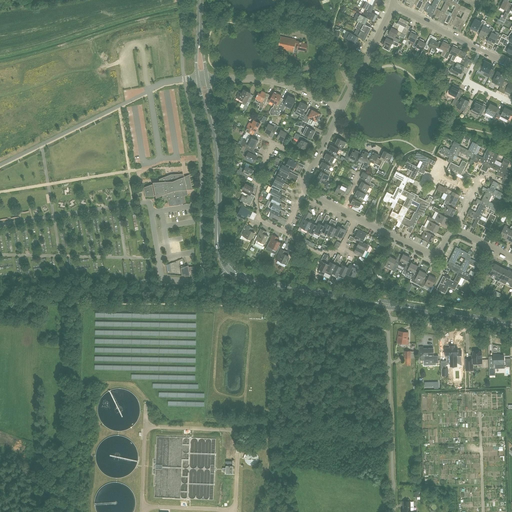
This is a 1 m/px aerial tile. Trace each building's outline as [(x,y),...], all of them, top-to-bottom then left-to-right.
[(371,12),(374,6),(363,0),(362,0),(360,0),(358,6),(360,6),(360,7),(365,9),(371,12)] [(426,3),(427,0),(421,0),(421,1),(419,0),(415,0),(414,4),(416,6),(416,7),(419,8),(419,10),(422,11),(423,9),(426,3)] [(436,8),(439,0),(433,0),(431,6),(426,3),(423,9),(426,10),(425,11),(429,13),(428,15),(432,16),(433,14),(436,8)] [(445,13),(447,10),(450,5),(449,5),(452,0),(451,0),(446,0),(441,11),(436,8),(433,14),(435,15),(435,16),(439,18),(438,20),(441,21),(443,19),(442,19),(445,13)] [(452,23),(456,16),(459,10),(461,5),(457,3),(453,1),(452,0),(449,5),(450,5),(452,6),(453,5),(455,6),(450,16),(445,13),(442,19),(443,19),(445,20),(444,21),(448,23),(448,24),(451,26),(452,23)] [(511,7),(511,3),(508,1),(508,0),(503,0),(500,7),(506,10),(505,12),(509,14),(511,10),(511,7)] [(461,31),(471,10),(461,5),(459,10),(464,13),(461,18),(456,16),(452,23),(455,25),(454,26),(458,28),(457,29),(461,31)] [(374,22),(378,15),(371,12),(365,9),(362,15),(368,18),(368,19),(374,22)] [(362,15),(357,13),(354,19),(359,22),(360,22),(365,25),(368,19),(368,18),(362,15)] [(408,31),(410,26),(407,25),(409,22),(400,18),(397,23),(394,22),(391,28),(397,30),(399,25),(404,27),(400,36),(404,38),(405,35),(406,35),(408,31)] [(483,26),(485,21),(482,20),(481,22),(475,19),(470,28),(474,30),(477,31),(478,29),(481,30),(481,31),(483,25),(483,26)] [(371,28),(365,25),(360,22),(359,22),(355,28),(357,29),(357,28),(368,34),(371,28)] [(492,32),(494,28),(491,27),(489,29),(483,26),(483,25),(481,31),(481,30),(478,35),(482,37),(483,35),(489,37),(489,38),(492,32)] [(357,28),(357,29),(354,34),(354,35),(359,37),(365,40),(368,34),(357,28)] [(395,38),(397,34),(400,36),(401,32),(397,30),(391,28),(390,30),(389,30),(387,34),(389,35),(388,38),(394,41),(396,38),(395,38)] [(359,37),(354,35),(354,34),(346,31),(343,37),(350,41),(348,45),(355,48),(357,44),(356,43),(359,37)] [(413,45),(416,38),(418,36),(415,34),(416,33),(412,31),(411,32),(408,31),(406,35),(405,35),(404,38),(407,40),(408,39),(411,41),(410,44),(412,45),(413,45)] [(500,40),(501,37),(502,35),(495,32),(494,34),(492,32),(489,38),(489,37),(487,42),(491,44),(492,42),(497,44),(500,40)] [(438,43),(436,41),(436,40),(436,39),(436,38),(430,35),(426,43),(425,45),(424,48),(427,50),(428,46),(432,48),(430,51),(434,52),(436,48),(436,47),(438,43)] [(281,36),(278,49),(293,52),(295,45),(296,41),(296,40),(281,36)] [(399,43),(396,42),(394,41),(388,38),(387,37),(385,40),(384,39),(382,43),(384,45),(383,48),(389,51),(391,48),(390,47),(392,44),(397,47),(399,43)] [(424,48),(425,45),(426,43),(423,42),(424,40),(420,38),(419,40),(416,38),(413,45),(412,45),(412,46),(415,48),(416,47),(419,49),(418,51),(417,51),(415,54),(419,56),(424,48)] [(447,43),(448,42),(444,40),(442,43),(439,41),(438,43),(436,47),(436,48),(439,49),(440,48),(443,50),(440,55),(443,57),(445,54),(446,52),(449,46),(450,45),(447,43)] [(295,45),(294,48),(297,48),(297,49),(306,51),(307,44),(303,43),(296,41),(295,45)] [(456,56),(459,50),(457,48),(457,47),(453,45),(452,48),(449,46),(446,52),(445,54),(443,57),(447,59),(449,53),(453,55),(450,59),(451,59),(454,61),(456,56)] [(465,57),(467,53),(459,50),(456,56),(454,61),(456,62),(459,64),(464,66),(467,68),(471,60),(465,57)] [(462,69),(464,66),(459,64),(456,62),(454,61),(451,59),(449,63),(455,66),(454,69),(451,68),(449,71),(458,76),(459,73),(462,74),(464,70),(462,69)] [(485,61),(481,70),(485,71),(483,75),(489,78),(493,70),(490,69),(492,64),(485,61)] [(491,73),(489,77),(493,79),(492,81),(501,86),(499,89),(498,91),(504,93),(505,91),(511,93),(511,84),(509,83),(503,80),(504,80),(506,75),(498,71),(495,76),(494,75),(496,71),(493,70),(491,73)] [(447,93),(447,94),(448,95),(451,97),(452,95),(455,97),(451,104),(455,106),(459,97),(456,95),(460,88),(453,85),(452,87),(449,85),(447,89),(448,90),(447,93)] [(251,93),(244,90),(242,93),(239,92),(236,97),(243,101),(242,104),(244,105),(242,109),(246,110),(248,107),(252,99),(248,98),(251,93)] [(265,95),(266,93),(262,91),(260,94),(258,93),(255,98),(256,99),(255,101),(260,104),(258,106),(261,107),(259,110),(261,111),(268,98),(265,97),(266,95),(265,95)] [(277,111),(280,104),(281,103),(278,101),(281,96),(274,92),(270,101),(275,103),(273,108),(272,108),(269,112),(275,115),(277,111)] [(291,108),(295,99),(288,96),(283,105),(280,104),(277,111),(282,114),(286,106),(291,108)] [(469,101),(464,99),(461,98),(460,101),(457,106),(457,107),(464,110),(462,113),(466,114),(470,107),(467,105),(469,101)] [(475,114),(481,116),(485,107),(480,104),(481,103),(476,100),(474,105),(475,106),(472,110),(476,112),(475,114)] [(299,119),(303,121),(307,114),(304,113),(308,105),(301,102),(296,111),(301,114),(299,119)] [(486,112),(485,115),(489,117),(490,114),(493,116),(492,118),(495,120),(496,117),(498,113),(496,111),(498,107),(490,103),(486,112)] [(498,113),(496,117),(499,118),(500,116),(508,119),(510,115),(511,111),(511,110),(505,107),(502,111),(500,110),(498,113)] [(309,115),(307,114),(303,121),(310,124),(310,125),(311,125),(314,120),(317,122),(321,114),(312,110),(309,115)] [(245,131),(253,135),(255,131),(256,131),(260,123),(254,120),(252,124),(249,122),(245,131)] [(308,127),(310,125),(310,124),(303,121),(301,126),(305,128),(302,133),(311,138),(315,131),(308,127)] [(278,126),(275,125),(272,123),(271,125),(268,124),(264,132),(270,135),(272,132),(274,134),(278,126)] [(289,128),(288,131),(285,129),(284,132),(281,130),(277,138),(283,141),(285,136),(288,137),(292,130),(289,128)] [(309,144),(309,143),(301,139),(303,137),(296,133),(294,138),(300,141),(297,145),(306,149),(307,148),(309,144)] [(241,144),(246,147),(248,148),(249,145),(254,148),(258,141),(249,136),(247,140),(244,138),(241,144)] [(342,150),(346,142),(338,137),(335,143),(336,144),(335,146),(339,149),(342,150)] [(451,162),(454,155),(459,146),(460,144),(454,141),(450,150),(443,147),(442,148),(441,148),(440,151),(441,151),(440,153),(449,158),(447,161),(450,163),(451,162)] [(474,153),(476,149),(478,144),(472,142),(468,150),(459,146),(454,155),(457,156),(460,152),(471,158),(470,159),(474,160),(477,154),(476,154),(474,153)] [(336,154),(339,149),(335,146),(331,144),(328,150),(331,152),(329,154),(335,157),(338,159),(339,156),(336,154)] [(252,150),(248,148),(246,147),(243,153),(247,155),(245,158),(254,162),(257,156),(251,153),(252,150)] [(355,160),(358,155),(359,152),(353,149),(352,152),(349,150),(345,159),(348,160),(349,157),(354,160),(355,160)] [(483,171),(493,152),(487,149),(483,157),(477,154),(474,160),(473,161),(476,163),(477,162),(478,161),(483,163),(480,169),(483,171)] [(365,162),(367,156),(369,153),(363,150),(362,153),(360,156),(358,155),(355,160),(354,160),(353,163),(356,165),(359,159),(364,162),(365,162)] [(380,166),(384,158),(390,161),(393,155),(384,150),(384,151),(381,156),(380,159),(377,157),(374,163),(378,165),(380,166)] [(374,163),(377,157),(379,155),(373,152),(371,155),(370,157),(367,156),(365,162),(364,162),(363,165),(368,167),(371,161),(374,163)] [(436,161),(417,152),(414,158),(422,162),(419,168),(424,170),(429,162),(434,165),(436,161)] [(500,166),(494,163),(498,155),(493,152),(483,171),(486,172),(489,167),(498,171),(500,166)] [(332,163),(335,157),(329,154),(327,153),(324,159),(326,160),(325,163),(331,166),(333,167),(335,164),(332,163)] [(297,169),(300,163),(290,158),(288,160),(286,166),(285,166),(291,169),(293,170),(295,167),(297,169)] [(511,175),(504,172),(510,161),(504,158),(500,166),(498,171),(496,174),(503,177),(502,180),(507,183),(511,175)] [(467,163),(464,161),(462,160),(459,166),(451,162),(450,163),(446,171),(447,171),(456,176),(457,173),(461,175),(467,163)] [(329,170),(331,166),(325,163),(322,161),(319,167),(323,169),(321,171),(329,175),(331,171),(329,170)] [(419,168),(406,161),(403,167),(412,172),(409,178),(414,180),(418,171),(424,174),(425,171),(424,170),(419,168)] [(289,172),(291,169),(285,166),(286,166),(280,163),(279,167),(281,168),(280,170),(293,177),(295,174),(289,172)] [(246,166),(244,169),(240,167),(239,170),(238,169),(236,173),(243,177),(245,173),(250,176),(253,170),(246,166)] [(293,177),(280,170),(277,169),(275,175),(285,180),(286,177),(292,180),(293,177)] [(329,175),(321,171),(318,177),(319,178),(317,180),(326,185),(328,186),(329,183),(326,181),(329,175)] [(409,178),(396,171),(393,177),(402,181),(398,187),(403,190),(403,189),(408,181),(413,184),(415,181),(414,180),(409,178)] [(368,182),(371,176),(363,172),(361,175),(360,177),(363,179),(366,180),(364,183),(370,186),(373,188),(374,185),(368,182)] [(184,177),(183,174),(171,175),(166,176),(159,179),(160,182),(153,183),(153,184),(151,185),(144,188),(145,196),(154,196),(155,196),(156,197),(162,195),(163,199),(167,199),(168,202),(169,205),(176,205),(175,203),(178,202),(179,204),(183,203),(185,202),(184,196),(187,194),(186,189),(192,189),(189,175),(184,177)] [(284,183),(285,180),(275,175),(273,178),(275,179),(274,181),(282,186),(287,188),(289,185),(284,183)] [(281,188),(282,186),(274,181),(271,187),(274,189),(274,188),(282,193),(285,194),(286,191),(281,188)] [(367,191),(370,186),(364,183),(361,181),(358,187),(361,189),(360,191),(366,194),(366,195),(368,196),(370,193),(367,191)] [(481,190),(485,192),(492,195),(500,199),(503,194),(495,189),(498,183),(493,181),(489,190),(483,187),(481,190)] [(245,183),(244,186),(243,186),(242,186),(242,187),(242,188),(243,188),(242,190),(248,194),(246,198),(245,197),(243,200),(241,199),(240,200),(250,205),(255,196),(251,194),(252,193),(253,193),(253,192),(254,192),(254,191),(253,191),(253,190),(254,188),(246,184),(246,183),(245,183)] [(343,183),(341,186),(339,184),(337,187),(334,193),(340,196),(342,193),(344,194),(346,191),(349,193),(353,185),(351,184),(350,183),(348,186),(343,183)] [(458,198),(457,198),(458,194),(448,189),(445,187),(439,184),(437,189),(436,189),(444,193),(441,198),(444,200),(445,200),(452,204),(455,205),(458,198)] [(394,208),(401,194),(403,190),(398,187),(397,186),(393,195),(387,192),(383,199),(388,202),(389,199),(393,201),(390,207),(394,208)] [(281,195),(282,193),(274,188),(274,189),(271,194),(282,200),(284,201),(286,198),(281,195)] [(415,195),(403,189),(403,190),(401,194),(407,197),(403,206),(408,209),(413,200),(415,202),(418,197),(419,196),(415,194),(415,195)] [(363,200),(366,195),(366,194),(360,191),(357,190),(355,194),(354,196),(357,197),(356,200),(361,203),(364,204),(366,201),(363,200)] [(489,201),(492,195),(485,192),(481,200),(477,198),(475,202),(477,203),(480,204),(486,207),(494,211),(497,206),(497,205),(489,201)] [(280,202),(282,200),(271,194),(268,200),(271,201),(274,203),(282,207),(284,208),(286,205),(280,202)] [(432,198),(433,197),(432,197),(429,196),(427,201),(418,197),(415,202),(420,204),(416,212),(420,215),(423,216),(432,198)] [(359,208),(361,203),(356,200),(353,198),(351,202),(350,204),(353,206),(351,208),(360,213),(361,210),(359,208)] [(456,209),(450,206),(452,204),(445,200),(443,203),(446,204),(442,211),(444,212),(452,216),(456,209)] [(286,212),(280,209),(282,207),(274,203),(271,201),(268,207),(271,208),(273,210),(274,209),(282,214),(281,214),(284,215),(286,212)] [(477,223),(480,219),(486,207),(480,204),(476,212),(469,209),(467,214),(476,218),(472,227),(475,228),(477,223)] [(252,211),(251,211),(242,206),(238,215),(245,219),(247,216),(249,217),(252,212),(252,211)] [(404,217),(408,209),(403,206),(398,214),(392,211),(390,216),(398,220),(396,226),(399,227),(404,217)] [(443,215),(444,212),(442,211),(434,207),(432,210),(438,213),(435,219),(436,220),(435,220),(445,225),(448,218),(443,215)] [(280,216),(281,214),(282,214),(274,209),(273,210),(271,208),(269,213),(269,214),(271,215),(269,218),(284,225),(285,225),(287,220),(280,216)] [(411,232),(420,215),(416,212),(414,211),(410,220),(404,217),(399,227),(402,229),(404,225),(409,228),(407,232),(411,233),(411,232)] [(486,222),(480,219),(477,223),(486,228),(483,233),(486,235),(496,216),(493,214),(490,213),(486,222)] [(308,231),(312,223),(309,221),(310,219),(305,216),(299,226),(308,231)] [(434,223),(435,220),(436,220),(435,219),(429,216),(427,220),(429,221),(426,227),(431,230),(436,233),(440,226),(434,223)] [(319,223),(320,220),(317,218),(314,224),(312,223),(308,231),(310,232),(309,233),(312,235),(313,233),(315,231),(319,223)] [(326,223),(327,220),(324,219),(322,224),(319,223),(315,231),(313,233),(319,236),(320,234),(322,231),(326,223)] [(327,234),(334,220),(331,219),(328,224),(326,223),(322,231),(320,234),(326,237),(327,234)] [(334,234),(337,229),(334,227),(337,222),(334,220),(327,234),(333,237),(334,234)] [(510,229),(509,229),(506,227),(507,226),(505,225),(506,223),(503,222),(500,228),(502,229),(500,235),(506,238),(510,229)] [(245,224),(241,234),(243,235),(242,236),(243,236),(242,239),(246,241),(247,238),(251,240),(255,232),(252,231),(253,228),(247,225),(245,224)] [(342,238),(348,227),(342,225),(341,227),(338,226),(337,229),(334,234),(342,238)] [(435,235),(429,233),(431,230),(426,227),(422,225),(420,228),(424,230),(421,237),(431,242),(435,235)] [(362,242),(366,234),(356,228),(353,234),(356,235),(354,238),(362,242)] [(254,242),(263,246),(268,236),(265,234),(267,232),(261,229),(254,242)] [(279,238),(273,235),(266,249),(271,252),(273,248),(276,250),(280,242),(277,240),(279,238)] [(367,251),(370,246),(362,242),(354,238),(353,241),(358,243),(357,246),(367,251)] [(364,257),(367,251),(367,252),(367,251),(357,246),(352,243),(350,246),(355,249),(354,252),(361,256),(364,257)] [(468,253),(456,247),(449,260),(455,263),(453,266),(459,269),(461,266),(455,263),(459,255),(465,258),(468,253)] [(287,252),(281,249),(276,259),(278,260),(277,261),(286,265),(289,260),(287,259),(288,257),(285,255),(287,252)] [(476,267),(478,262),(469,258),(472,252),(469,250),(468,253),(465,258),(461,266),(459,269),(465,272),(469,264),(476,267)] [(405,267),(410,257),(403,254),(400,260),(397,258),(396,259),(396,260),(394,265),(397,266),(398,264),(405,267),(405,268),(405,267)] [(396,260),(396,259),(390,256),(387,262),(384,260),(380,267),(383,269),(385,266),(391,270),(394,265),(396,260)] [(329,264),(326,263),(327,260),(322,258),(319,264),(321,265),(318,272),(324,275),(325,273),(325,272),(329,264)] [(332,273),(338,259),(336,258),(335,259),(333,263),(330,262),(329,264),(325,272),(325,273),(331,275),(332,273)] [(341,267),(339,266),(341,261),(338,259),(332,273),(338,276),(339,273),(341,267)] [(350,265),(351,264),(351,262),(348,261),(346,266),(343,265),(341,267),(339,273),(345,276),(346,273),(350,265)] [(414,274),(418,266),(411,262),(408,268),(405,267),(405,268),(405,267),(402,273),(405,275),(406,273),(412,276),(413,276),(413,274),(414,274)] [(354,277),(359,266),(356,264),(355,266),(353,265),(351,264),(350,265),(346,273),(354,277)] [(496,275),(500,266),(494,264),(492,269),(489,268),(486,274),(488,275),(489,274),(492,275),(492,274),(496,275)] [(191,274),(195,272),(194,267),(190,266),(190,267),(188,267),(188,265),(180,268),(182,275),(190,276),(189,274),(191,274)] [(469,274),(465,272),(459,269),(453,266),(452,269),(458,272),(453,281),(458,283),(461,277),(470,282),(473,276),(472,275),(469,274)] [(500,280),(506,269),(500,266),(496,275),(494,279),(498,281),(497,282),(500,284),(502,281),(500,280)] [(507,281),(511,272),(506,269),(500,280),(502,281),(500,284),(497,282),(496,285),(499,287),(500,284),(501,284),(502,284),(502,283),(505,285),(507,281)] [(423,279),(426,274),(419,270),(416,276),(414,274),(413,274),(413,276),(412,276),(410,281),(420,286),(421,284),(423,279)] [(431,289),(436,278),(429,275),(426,281),(423,279),(421,284),(420,286),(423,288),(424,285),(431,289)] [(457,285),(458,283),(453,281),(443,276),(436,289),(445,293),(449,287),(455,290),(456,288),(457,285)] [(399,331),(397,343),(408,344),(408,339),(407,339),(408,332),(399,331)] [(450,348),(445,348),(445,356),(447,356),(447,363),(462,362),(461,350),(457,350),(457,347),(454,347),(453,347),(453,348),(450,348),(450,347),(450,348)] [(439,362),(439,355),(434,355),(433,348),(422,348),(422,351),(419,351),(420,357),(421,357),(421,360),(424,360),(425,361),(427,361),(430,361),(430,364),(437,364),(437,363),(439,362)] [(482,363),(481,351),(473,351),(473,359),(466,359),(466,370),(473,370),(473,363),(482,363)] [(493,357),(488,357),(489,372),(495,372),(495,368),(504,368),(504,363),(504,355),(497,355),(497,354),(493,355),(493,357)] [(255,459),(255,452),(246,452),(246,465),(258,465),(258,459),(255,459)] [(444,463),(459,463),(459,459),(454,459),(454,455),(444,455),(444,463)] [(442,471),(443,478),(447,477),(448,483),(453,483),(452,474),(456,474),(455,470),(458,470),(458,466),(455,466),(455,465),(445,466),(445,470),(442,471)] [(233,466),(226,466),(226,468),(223,468),(222,471),(226,472),(226,474),(233,474),(233,466)] [(478,487),(462,487),(462,496),(472,496),(472,492),(478,492),(478,487)] [(404,508),(403,508),(402,511),(416,511),(417,511),(414,511),(414,507),(410,507),(410,505),(410,501),(404,501),(404,508)]
